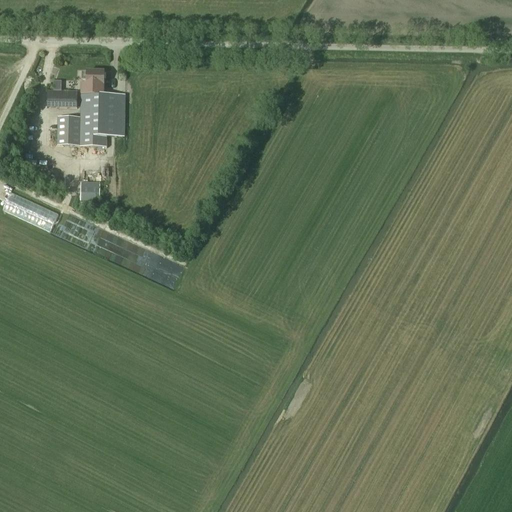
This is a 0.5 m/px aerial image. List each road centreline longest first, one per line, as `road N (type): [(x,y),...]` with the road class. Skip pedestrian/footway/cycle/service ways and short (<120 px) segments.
road 1 (unclassified): [(511,49),(0,35)]
road 2 (unknown): [(50,36),(39,127),(72,175)]
